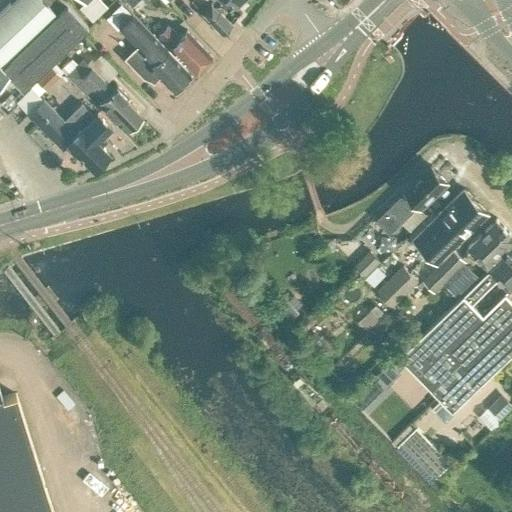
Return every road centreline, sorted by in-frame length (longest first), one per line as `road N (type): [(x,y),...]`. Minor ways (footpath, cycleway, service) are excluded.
road 1 (primary): [(101,194),(188,173),(236,150),(315,87),(337,53)]
road 2 (primary): [(327,42),(224,121),(101,194)]
road 3 (residential): [(511,196),(448,143),(432,148),(347,229)]
road 4 (residential): [(179,125),(280,0)]
